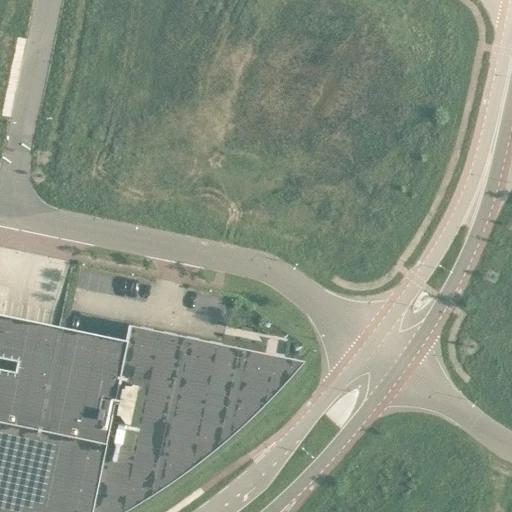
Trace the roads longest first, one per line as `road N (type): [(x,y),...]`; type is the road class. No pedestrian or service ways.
road 1 (unclassified): [(7,212),(253,262),(373,340)]
road 2 (unclassified): [(373,340),(271,457),(206,511)]
road 3 (unclassified): [(51,0),(7,212)]
road 4 (unclassified): [(401,362),(459,267),(483,179)]
road 5 (unclassified): [(268,511),(401,362)]
road 6 (unclassified): [(483,179),(373,340)]
road 7 (unclassified): [(401,362),(511,445)]
road 8 (unclassified): [(511,51),(483,179)]
